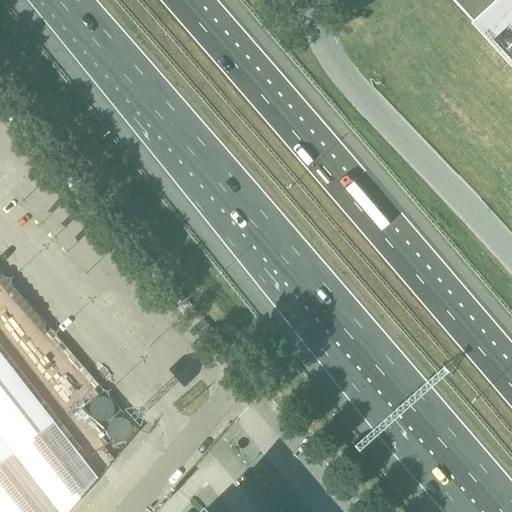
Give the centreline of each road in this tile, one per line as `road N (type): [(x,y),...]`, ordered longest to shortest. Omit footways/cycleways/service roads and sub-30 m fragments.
road 1 (motorway): [(67,0),(511,511)]
road 2 (motorway): [(511,388),(176,0)]
road 3 (unclassified): [(304,0),(347,77),(511,253)]
road 4 (unclassified): [(132,511),(228,397)]
